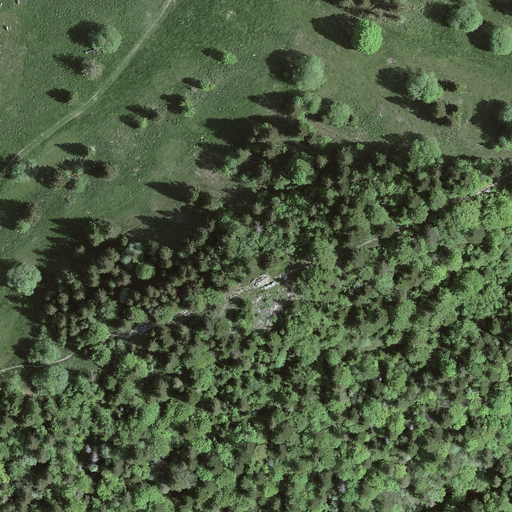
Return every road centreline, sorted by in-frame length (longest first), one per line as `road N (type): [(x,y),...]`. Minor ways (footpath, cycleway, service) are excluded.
road 1 (track): [(315,0),(272,81),(211,149),(74,233),(0,307)]
road 2 (track): [(0,174),(117,72),(169,0)]
